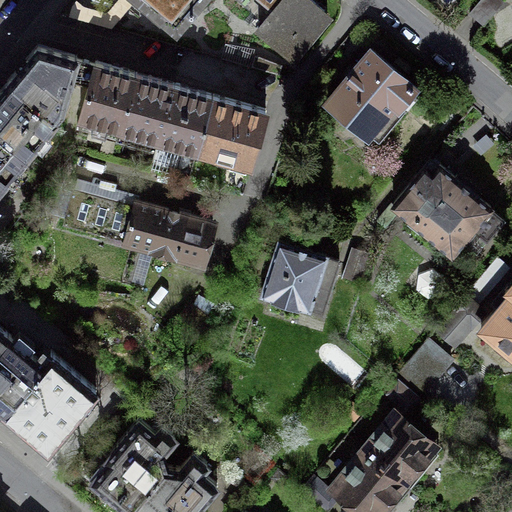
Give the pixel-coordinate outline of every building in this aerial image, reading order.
[(141,0),(160,15),(164,10),(176,19),(192,0),(141,0)] [(263,0),(274,9),(259,27),(289,52),(290,51),(290,50),(322,11),(323,12),(324,10),(311,0),(263,0)] [(503,0),(502,0),(480,0),(470,12),(477,18),(483,24),(503,0)] [(38,44),(8,80),(55,119),(56,118),(55,117),(62,108),(69,83),(71,75),(89,81),(77,126),(96,60),(95,60),(95,61),(77,56),(77,55),(38,44)] [(411,81),(371,48),(357,64),(356,64),(349,72),(342,80),(343,81),(328,99),(368,133),(394,102),(398,105),(415,85),(411,82),(411,81)] [(77,126),(117,137),(135,71),(127,69),(96,60),(77,126)] [(154,151),(174,82),(165,80),(135,71),(117,137),(116,140),(154,151)] [(55,119),(8,80),(7,81),(0,89),(0,130),(27,153),(55,119)] [(189,177),(197,147),(213,93),(183,85),(174,82),(154,151),(150,166),(189,177)] [(213,93),(197,147),(251,162),(266,108),(221,96),(213,93)] [(0,185),(27,153),(0,130),(0,185)] [(438,164),(431,157),(393,203),(400,208),(452,252),(473,227),(486,237),(504,217),(491,206),(491,205),(476,192),(477,191),(467,182),(456,173),(455,175),(440,162),(438,164)] [(207,272),(222,216),(181,205),(136,193),(134,199),(73,183),(60,229),(122,245),(121,248),(156,258),(207,272)] [(400,208),(393,203),(391,202),(377,219),(378,220),(385,226),(400,208)] [(279,240),(262,294),(310,309),(327,254),(303,247),(279,240)] [(359,281),(367,252),(353,248),(344,276),(359,281)] [(497,255),(464,293),(476,303),(508,265),(497,255)] [(511,277),(504,286),(492,301),(497,306),(480,325),(500,341),(495,347),(508,358),(511,352),(511,277)] [(464,293),(437,326),(453,340),(458,335),(471,320),(472,320),(482,308),(476,303),(464,293)] [(197,313),(189,307),(167,335),(183,348),(205,320),(197,313)] [(0,324),(0,342),(9,332),(0,324)] [(9,332),(0,342),(0,404),(3,407),(2,407),(3,408),(52,350),(51,349),(50,350),(49,349),(50,348),(43,342),(34,353),(9,332)] [(428,337),(396,376),(418,395),(451,356),(428,337)] [(52,350),(3,408),(9,413),(48,446),(97,387),(52,350)] [(418,395),(396,376),(384,389),(407,409),(418,395)] [(361,409),(349,401),(345,407),(356,415),(361,409)] [(393,412),(365,447),(411,485),(420,474),(412,468),(432,444),(393,412)] [(129,507),(167,463),(162,449),(175,434),(162,422),(158,426),(155,430),(139,416),(107,454),(101,448),(83,469),(92,476),(91,476),(114,495),(129,507)] [(411,485),(365,447),(336,482),(371,511),(374,511),(394,489),(402,496),(411,485)] [(167,463),(129,507),(134,511),(191,511),(217,482),(201,468),(204,465),(207,461),(193,449),(180,465),(167,463)] [(288,475),(279,467),(272,476),(277,480),(281,483),(288,475)] [(336,494),(314,474),(303,487),(325,507),(336,494)]
